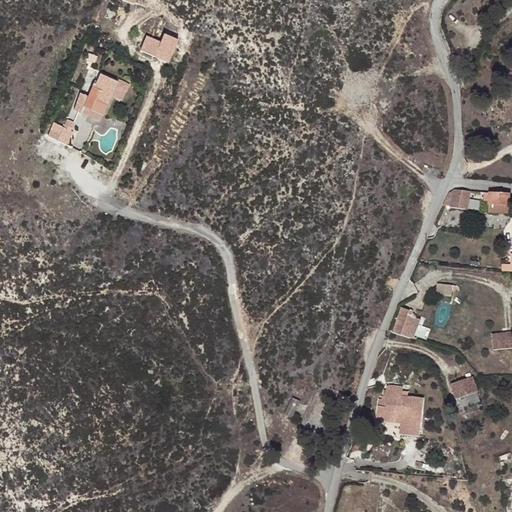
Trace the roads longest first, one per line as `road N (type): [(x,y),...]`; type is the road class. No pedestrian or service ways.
road 1 (residential): [(328,511),(374,348),(442,181)]
road 2 (residential): [(442,181),(459,142),(455,88),(434,24),(443,0)]
